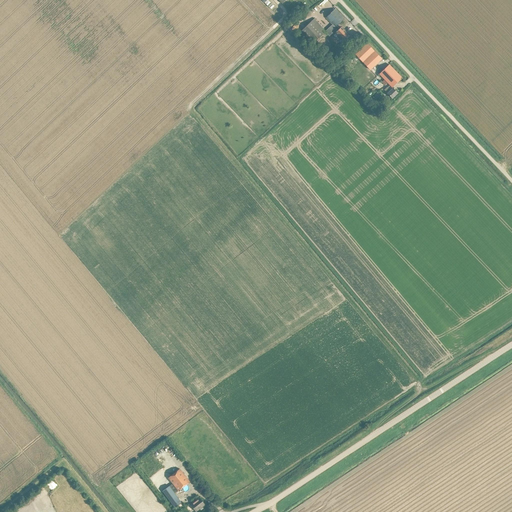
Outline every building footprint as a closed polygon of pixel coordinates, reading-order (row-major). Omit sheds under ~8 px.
[(274,0),(268,0),(276,9),(280,6),(274,0)] [(332,25),(325,31),(329,36),(331,34),(333,33),(331,31),(343,20),(344,18),(335,9),(331,12),(325,18),(332,25)] [(311,45),(312,44),(323,34),(320,30),(323,28),(314,19),(299,33),(311,45)] [(354,20),(349,26),(353,29),(358,24),(354,20)] [(341,27),(335,33),(344,42),(350,36),(341,27)] [(363,47),(355,55),(362,61),(370,70),(378,62),(381,59),(367,44),(363,47)] [(392,87),(402,78),(389,64),(379,74),(392,87)] [(390,90),(387,87),(384,90),(387,92),(392,98),(397,93),(393,88),(390,90)] [(174,507),(181,502),(175,493),(190,482),(179,468),(168,477),(173,483),(163,491),(174,507)] [(196,511),(205,505),(199,498),(191,504),(196,511)]
